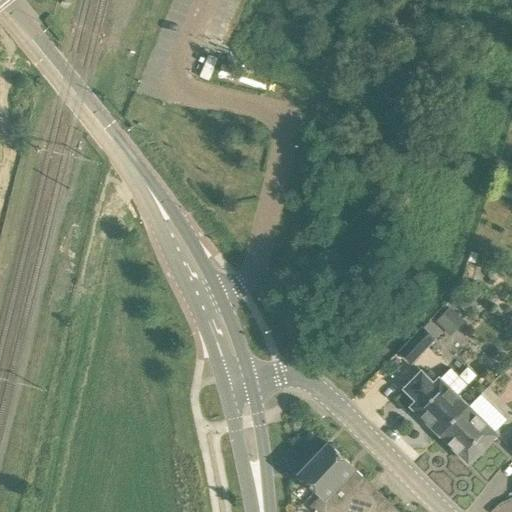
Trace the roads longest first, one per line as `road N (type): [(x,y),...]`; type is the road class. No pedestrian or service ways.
road 1 (track): [(44,511),(127,161)]
road 2 (tertiary): [(249,375),(180,223),(127,161)]
road 3 (unclassified): [(444,511),(305,378),(249,375)]
road 4 (tertiary): [(127,161),(222,379)]
road 5 (tertiary): [(127,161),(0,6)]
road 6 (tertiary): [(269,511),(249,375)]
road 7 (tertiary): [(222,379),(253,511)]
